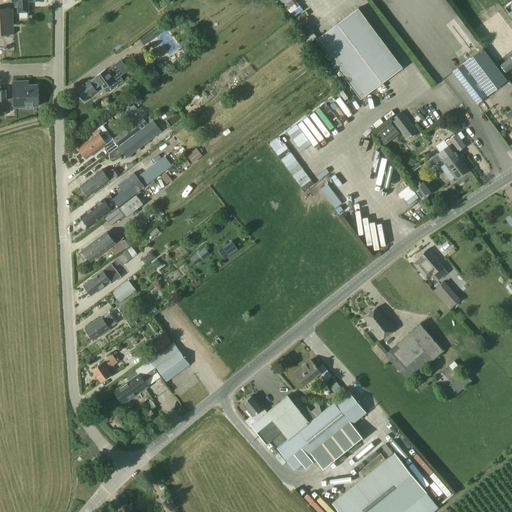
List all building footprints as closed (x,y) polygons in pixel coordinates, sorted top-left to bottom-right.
[(3,0),(4,2),(12,2),(15,2),(15,7),(19,7),(19,12),(29,12),(29,1),(43,1),(42,0),(3,0)] [(0,35),(14,34),(13,8),(0,8),(0,35)] [(359,8),(316,40),(361,99),(403,68),(359,8)] [(141,39),(144,45),(167,28),(163,23),(141,39)] [(507,81),(483,48),(452,72),(477,104),(507,81)] [(114,54),(98,65),(102,70),(118,59),(114,54)] [(129,70),(121,59),(107,70),(106,69),(90,81),(90,80),(77,89),(85,100),(98,91),(97,90),(102,86),(104,89),(106,87),(109,92),(124,81),(121,76),(129,70)] [(157,65),(165,75),(172,70),(165,59),(157,65)] [(0,107),(7,108),(7,107),(14,106),(14,107),(38,106),(38,85),(25,85),(24,81),(13,82),(14,99),(7,99),(6,90),(0,89),(0,107)] [(208,82),(192,93),(202,108),(218,97),(208,82)] [(331,96),(326,100),(336,115),(341,112),(331,96)] [(311,113),(330,137),(340,130),(320,105),(311,113)] [(400,111),(390,119),(406,139),(416,131),(400,111)] [(313,145),(314,147),(327,137),(310,117),(293,130),(308,149),(313,145)] [(114,141),(105,148),(109,153),(147,125),(148,124),(143,118),(127,130),(126,129),(113,139),(114,141)] [(400,134),(391,122),(376,134),(385,146),(400,134)] [(147,125),(109,153),(109,159),(112,159),(113,159),(116,158),(119,156),(123,153),(127,158),(156,137),(147,125)] [(85,144),(79,148),(80,149),(80,151),(82,153),(83,153),(86,157),(87,158),(93,154),(104,146),(107,143),(98,132),(100,131),(98,128),(92,133),(94,136),(92,137),(84,143),(85,144)] [(294,164),(304,157),(285,130),(275,138),(294,164)] [(433,157),(432,159),(435,164),(442,159),(445,164),(444,165),(442,169),(449,179),(453,178),(455,177),(456,179),(469,169),(464,162),(467,160),(463,155),(460,157),(455,150),(457,149),(459,151),(466,146),(457,134),(446,142),(449,146),(438,154),(433,157)] [(196,148),(188,156),(194,163),(202,155),(196,148)] [(147,170),(138,177),(145,186),(154,178),(171,165),(165,156),(147,170)] [(295,165),(312,186),(323,178),(306,156),(295,165)] [(375,183),(382,185),(388,157),(381,156),(375,183)] [(118,176),(113,169),(106,174),(102,169),(80,186),(89,197),(110,180),(110,181),(118,176)] [(145,186),(138,177),(134,172),(118,184),(123,191),(112,199),(118,207),(145,186)] [(417,186),(425,197),(433,191),(424,181),(417,186)] [(397,188),(399,191),(408,185),(406,182),(397,188)] [(328,184),(321,190),(335,209),(342,203),(328,184)] [(409,205),(419,197),(409,185),(399,193),(409,205)] [(118,207),(112,199),(109,195),(104,199),(82,216),(90,227),(112,210),(113,211),(113,212),(118,208),(118,207)] [(122,220),(128,216),(143,204),(136,195),(120,207),(118,208),(113,212),(105,218),(106,218),(111,225),(120,218),(122,220)] [(82,250),(90,261),(115,242),(107,231),(102,236),(82,250)] [(128,237),(121,243),(125,249),(133,243),(128,237)] [(224,259),(238,250),(231,239),(217,248),(224,259)] [(122,266),(137,254),(132,247),(127,250),(127,249),(122,253),(123,254),(114,261),(117,265),(120,263),(122,266)] [(207,248),(189,256),(193,264),(210,255),(207,248)] [(438,279),(447,272),(443,267),(428,249),(419,257),(420,258),(414,264),(426,278),(432,273),(434,274),(438,279)] [(152,262),(157,269),(162,265),(157,258),(152,262)] [(84,285),(92,295),(111,281),(112,283),(121,277),(112,264),(103,270),(84,285)] [(128,281),(113,292),(117,297),(120,301),(135,290),(128,281)] [(434,291),(450,309),(460,300),(444,282),(434,291)] [(396,327),(389,318),(388,320),(377,307),(364,317),(375,330),(373,332),(380,340),(396,327)] [(93,340),(110,328),(109,328),(117,323),(109,312),(102,317),(101,317),(85,328),(93,340)] [(371,349),(385,365),(391,360),(409,381),(443,350),(420,324),(387,352),(379,342),(371,349)] [(157,353),(172,343),(166,334),(151,344),(157,353)] [(475,339),(483,348),(488,343),(481,334),(475,339)] [(174,342),(149,361),(154,367),(155,366),(167,381),(188,365),(179,350),(174,342)] [(101,382),(112,375),(108,369),(118,362),(113,354),(103,362),(92,369),(101,382)] [(295,373),(304,385),(319,374),(325,381),(332,376),(323,364),(318,368),(311,360),(295,373)] [(128,381),(114,391),(123,404),(148,387),(144,381),(157,372),(154,367),(149,361),(136,370),(135,370),(125,377),(128,381)] [(432,381),(449,401),(460,391),(472,380),(464,372),(459,376),(457,373),(461,369),(454,361),(443,371),(432,381)] [(337,383),(331,387),(337,395),(343,390),(337,383)] [(254,395),(242,404),(252,415),(245,421),(250,427),(252,426),(267,444),(272,439),(278,447),(277,447),(295,470),(303,464),(306,468),(316,459),(324,469),(363,438),(353,424),(367,413),(349,390),(315,416),(308,406),(306,408),(302,403),(297,397),(293,401),(288,395),(267,412),(264,408),(254,395)] [(381,454),(389,449),(386,443),(377,448),(381,454)] [(367,446),(346,462),(348,465),(353,461),(354,462),(364,455),(366,457),(359,462),(362,466),(375,456),(367,446)] [(332,503),(339,511),(433,511),(439,507),(394,452),(332,503)]
